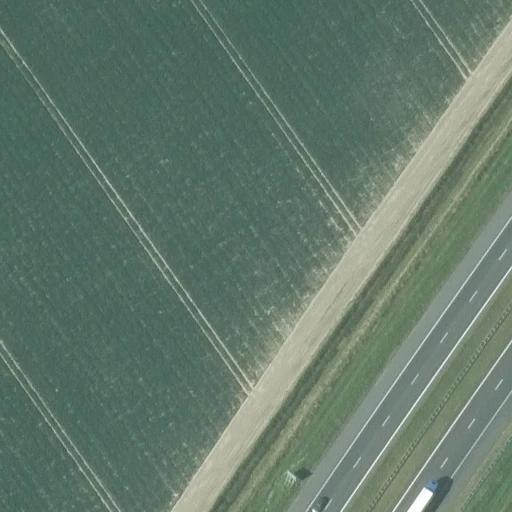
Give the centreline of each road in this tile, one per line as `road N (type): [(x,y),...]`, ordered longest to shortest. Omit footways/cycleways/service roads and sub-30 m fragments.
road 1 (motorway): [(511,241),(323,511)]
road 2 (motorway): [(412,511),(511,367)]
